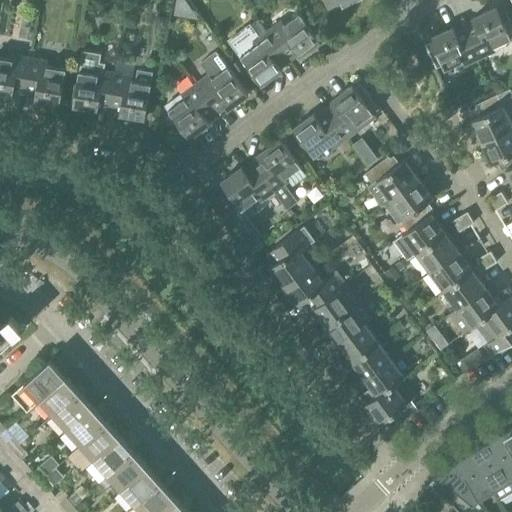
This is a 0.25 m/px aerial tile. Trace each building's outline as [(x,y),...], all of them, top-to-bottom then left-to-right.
[(176,0),(175,6),(193,9),(185,0),(176,0)] [(464,23),(480,58),(492,52),(490,48),(511,38),(509,34),(511,31),(511,24),(504,7),(498,10),(496,6),(473,17),(474,19),(464,23)] [(299,54),(300,56),(321,40),(300,12),(281,26),(278,22),(267,30),(289,61),(299,54)] [(169,17),(157,14),(155,27),(167,29),(169,17)] [(280,67),(289,61),(267,30),(259,36),(250,23),(227,40),(240,57),(241,56),(261,84),(282,69),(280,67)] [(480,58),(464,23),(454,28),(453,26),(430,37),(432,41),(425,43),(436,67),(442,64),(444,69),(466,59),(468,63),(480,58)] [(98,107),(109,109),(116,72),(104,70),(105,62),(100,62),(101,53),(82,49),(79,70),(73,105),(98,109),(98,107)] [(208,73),(194,84),(216,113),(217,114),(227,107),(228,109),(249,93),(217,50),(200,62),(208,73)] [(415,53),(404,58),(409,68),(420,63),(415,53)] [(13,92),(24,94),(31,57),(18,54),(17,59),(0,55),(0,91),(13,94),(13,92)] [(43,59),(31,57),(24,94),(35,96),(35,98),(60,103),(66,68),(43,64),(43,59)] [(116,72),(109,109),(120,111),(120,113),(145,118),(151,83),(153,71),(137,69),(135,80),(132,80),(135,63),(119,60),(116,72)] [(208,120),(217,114),(216,113),(194,84),(166,104),(190,137),(210,122),(208,120)] [(324,108),(328,113),(346,138),(357,130),(354,126),(370,113),(372,111),(367,104),(374,98),(367,88),(360,94),(352,84),(332,99),(333,101),(324,108)] [(471,119),(481,141),(511,126),(511,123),(507,113),(511,111),(511,90),(511,88),(476,103),(481,115),(471,119)] [(448,96),(454,109),(467,103),(464,95),(456,93),(448,96)] [(337,145),(346,138),(328,113),(324,108),(316,114),(314,112),(294,128),(314,155),(334,141),(337,145)] [(511,126),(481,141),(491,162),(501,158),(506,169),(511,166),(511,126)] [(261,154),(252,161),(274,191),(287,208),(298,201),(282,179),(302,165),(280,137),(260,152),(261,154)] [(372,150),(362,157),(367,164),(377,157),(372,150)] [(368,186),(382,206),(384,204),(419,178),(405,159),(396,165),(389,156),(366,173),(373,182),(368,186)] [(352,165),(358,172),(367,165),(361,158),(352,165)] [(264,198),(274,191),(252,161),(244,167),(242,165),(222,181),(242,209),(262,194),(264,198)] [(401,221),(407,230),(431,212),(424,203),(433,197),(419,178),(384,204),(398,223),(401,221)] [(508,202),(501,191),(494,195),(501,206),(508,202)] [(493,210),(501,206),(494,195),(487,200),(493,210)] [(468,211),(460,215),(467,226),(474,222),(468,211)] [(252,253),(264,244),(239,212),(227,221),(252,253)] [(445,232),(431,212),(407,230),(393,240),(407,260),(417,253),(445,232)] [(460,215),(453,219),(460,230),(467,226),(460,215)] [(312,264),(302,250),(315,240),(305,225),(271,250),(278,259),(270,266),(284,285),(312,264)] [(417,253),(431,271),(459,250),(445,232),(417,253)] [(431,271),(444,289),(472,268),(459,250),(431,271)] [(491,250),(484,254),(490,265),(497,261),(491,250)] [(490,265),(484,254),(476,259),(483,270),(490,265)] [(409,263),(407,260),(405,257),(396,263),(400,269),(409,263)] [(312,264),(284,285),(298,304),(306,298),(313,307),(347,282),(336,269),(322,279),(312,264)] [(393,265),(384,272),(390,279),(399,272),(393,265)] [(486,287),(472,268),(444,289),(458,308),(486,287)] [(360,300),(347,282),(313,307),(326,325),(360,300)] [(474,325),(484,318),(483,316),(499,305),(498,304),(486,287),(458,308),(450,313),(464,332),(472,327),(474,325)] [(503,301),(511,295),(505,288),(498,294),(503,301)] [(503,301),(498,304),(499,305),(483,316),(484,318),(474,325),(485,341),(483,343),(492,355),(501,348),(510,342),(503,332),(511,325),(511,296),(511,295),(503,301)] [(326,325),(339,342),(365,323),(366,324),(373,318),(360,300),(326,325)] [(14,337),(24,329),(11,314),(1,323),(14,337)] [(378,341),(366,324),(365,323),(339,342),(352,360),(378,341)] [(311,328),(305,334),(313,343),(320,337),(311,328)] [(307,348),(313,343),(305,334),(299,339),(307,348)] [(438,345),(441,348),(448,343),(446,340),(438,345)] [(391,358),(378,341),(352,360),(365,377),(391,358)] [(61,379),(60,378),(65,374),(51,358),(12,393),(28,410),(39,399),(61,379)] [(365,377),(377,394),(378,395),(393,383),(394,384),(405,376),(391,358),(365,377)] [(339,359),(333,365),(341,374),(347,368),(339,359)] [(336,379),(341,374),(333,365),(327,370),(336,379)] [(53,414),(79,390),(65,374),(60,378),(61,379),(39,399),(53,414)] [(378,395),(377,394),(372,397),(365,403),(379,423),(402,406),(409,416),(418,409),(411,399),(407,402),(394,384),(393,383),(378,395)] [(53,414),(66,429),(93,405),(79,390),(53,414)] [(359,396),(365,403),(372,397),(367,390),(359,396)] [(93,405),(66,429),(80,445),(107,420),(93,405)] [(80,445),(94,460),(120,436),(107,420),(80,445)] [(511,427),(502,433),(511,449),(511,427)] [(511,481),(511,479),(511,449),(502,433),(487,442),(510,481),(511,481)] [(6,440),(14,449),(20,444),(13,435),(6,440)] [(107,475),(134,451),(120,436),(94,460),(107,475)] [(511,491),(511,483),(511,481),(510,481),(487,442),(472,451),(495,490),(500,499),(511,491)] [(22,458),(28,453),(20,444),(14,449),(22,458)] [(107,475),(121,490),(148,466),(134,451),(107,475)] [(480,499),(495,490),(472,451),(457,460),(480,499)] [(480,499),(457,460),(453,463),(450,464),(432,481),(460,511),(465,511),(478,500),(480,499)] [(34,471),(41,480),(47,474),(40,465),(34,471)] [(121,490),(135,505),(162,481),(148,466),(121,490)] [(55,467),(47,474),(54,482),(62,475),(55,467)] [(49,489),(55,483),(54,482),(47,474),(41,480),(49,489)] [(158,511),(175,497),(162,481),(135,505),(141,511),(158,511)] [(75,491),(68,498),(74,505),(82,498),(75,491)] [(60,501),(68,510),(74,505),(68,498),(66,496),(60,501)] [(188,511),(189,511),(175,497),(158,511),(188,511)] [(5,511),(0,506),(0,511),(15,511),(23,506),(18,500),(9,508),(11,511),(9,511),(5,511)] [(32,511),(35,509),(28,502),(23,506),(28,511),(32,511)]
